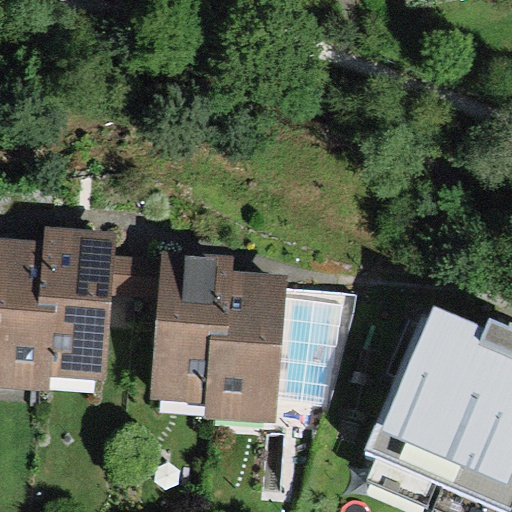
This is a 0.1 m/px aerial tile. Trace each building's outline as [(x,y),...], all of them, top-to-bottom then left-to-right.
[(55,233),(47,386),(93,388),(101,236),(55,233)] [(0,407),(46,410),(54,253),(0,250),(0,407)] [(150,399),(219,402),(225,285),(226,270),(157,267),(150,399)] [(277,288),(225,285),(219,402),(218,426),(270,429),(277,288)] [(511,356),(427,317),(357,467),(454,511),(501,511),(511,490),(511,356)]
